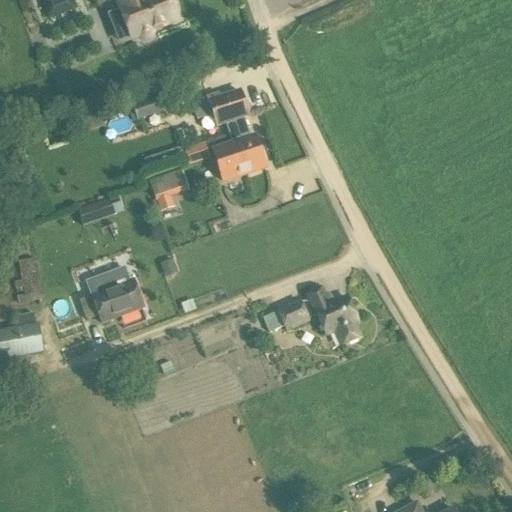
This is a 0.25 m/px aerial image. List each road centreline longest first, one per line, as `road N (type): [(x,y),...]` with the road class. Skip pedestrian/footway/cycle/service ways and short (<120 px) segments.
road 1 (track): [(269,44),(364,239),(511,475)]
road 2 (unknown): [(350,242),(47,368)]
